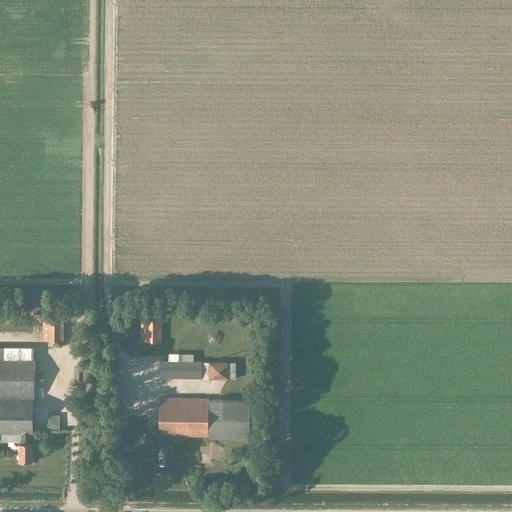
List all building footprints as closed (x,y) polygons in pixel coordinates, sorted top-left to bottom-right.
[(62,340),(62,316),(42,315),(42,340),(62,340)] [(160,341),(161,317),(141,316),(140,341),(160,341)] [(32,433),(32,395),(33,347),(0,346),(0,432),(21,432),(21,442),(19,442),(18,461),(31,461),(32,442),(29,442),(29,433),(32,433)] [(235,361),(200,361),(160,360),(160,376),(234,377),(235,361)] [(208,400),(208,398),(160,397),(159,434),(161,434),(161,444),(159,444),(158,462),(172,463),(172,444),(170,444),(170,434),(207,435),(207,432),(210,432),(210,435),(247,435),(248,401),(211,400),(208,400)]
